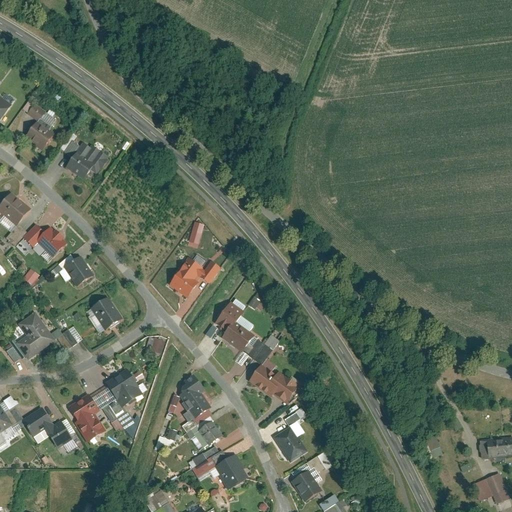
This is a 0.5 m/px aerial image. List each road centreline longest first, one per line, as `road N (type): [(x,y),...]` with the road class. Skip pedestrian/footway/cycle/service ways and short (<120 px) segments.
road 1 (tertiary): [(428,511),(309,305),(249,231),(83,79),(0,23)]
road 2 (residential): [(511,373),(443,353),(382,318),(142,102),(108,54),(85,0)]
road 3 (residential): [(161,313),(237,403),(290,510)]
road 4 (residential): [(0,152),(161,313)]
road 5 (residential): [(161,313),(70,373),(0,381)]
